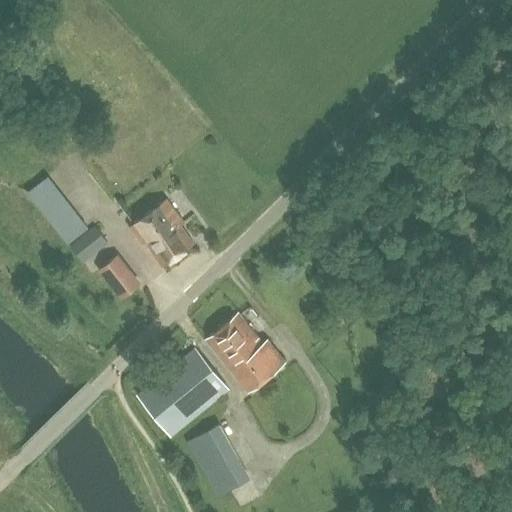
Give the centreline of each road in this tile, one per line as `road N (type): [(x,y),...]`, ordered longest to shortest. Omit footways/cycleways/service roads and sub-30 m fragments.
road 1 (unclassified): [(0,484),(498,0)]
road 2 (track): [(0,296),(64,354),(108,379)]
